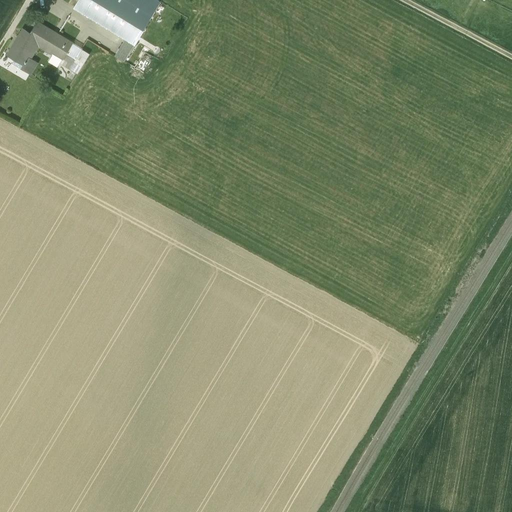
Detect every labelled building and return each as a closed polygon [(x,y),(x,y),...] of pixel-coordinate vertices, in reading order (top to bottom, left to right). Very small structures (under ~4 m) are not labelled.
[(144,30),(92,0),(77,0),(73,8),(125,38),(114,56),(125,62),(144,30)] [(160,0),(92,0),(144,30),(162,1),(160,0)] [(31,34),(29,38),(39,44),(64,60),(74,45),(38,23),(31,34)] [(29,38),(31,34),(23,28),(7,53),(18,60),(16,63),(31,73),(38,62),(30,57),(39,44),(29,38)] [(74,45),(64,60),(62,64),(77,73),(88,55),(89,54),(74,45)]
